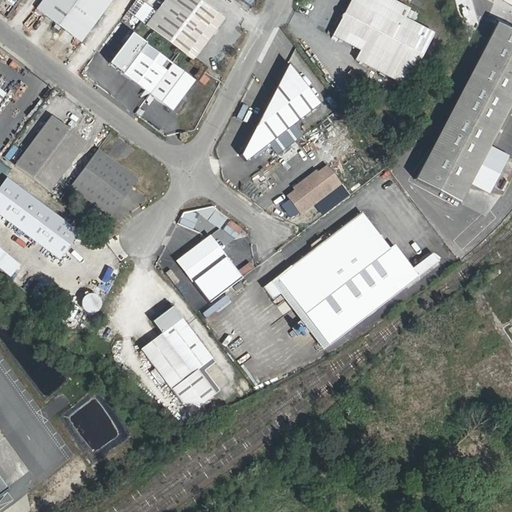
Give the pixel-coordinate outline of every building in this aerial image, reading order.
[(113,0),(52,0),(42,14),(82,44),(113,0)] [(222,22),(193,0),(163,0),(143,28),(179,54),(192,63),(222,22)] [(369,0),(370,0),(369,0),(350,0),(331,34),(360,49),(355,58),(407,87),(433,33),(404,18),(409,8),(392,0),(369,0)] [(511,98),(511,33),(495,25),(414,181),(459,203),(472,177),(487,149),(511,162),(511,99),(511,100),(511,98)] [(122,76),(149,95),(172,65),(144,44),(122,76)] [(149,95),(171,111),(193,81),(172,65),(149,95)] [(317,107),(286,67),(239,159),(243,165),(317,107)] [(83,142),(52,119),(19,164),(50,188),(83,142)] [(138,177),(100,147),(72,184),(79,189),(77,193),(84,199),(87,196),(110,213),(138,177)] [(472,177),(500,191),(511,166),(511,162),(487,149),(472,177)] [(0,159),(0,177),(10,167),(1,159),(0,159)] [(296,195),(287,202),(299,217),(340,186),(328,171),(319,178),(315,173),(292,191),(296,195)] [(81,231),(10,177),(0,190),(0,212),(61,258),(81,231)] [(392,247),(364,211),(325,241),(328,244),(364,218),(388,250),(392,247)] [(102,228),(110,222),(102,215),(95,223),(102,228)] [(296,269),(294,266),(267,286),(277,299),(283,294),(290,289),(330,343),(413,279),(404,268),(409,262),(395,245),(392,247),(388,250),(364,218),(328,244),(325,241),(324,240),(321,242),(315,246),(319,250),(296,269)] [(211,236),(179,259),(212,304),(244,279),(211,236)] [(313,245),(313,250),(294,266),(296,269),(319,250),(315,246),(321,242),(319,238),(314,241),(313,245)] [(283,294),(327,351),(444,259),(437,250),(414,268),(409,262),(404,268),(413,279),(330,343),(290,289),(283,294)] [(245,281),(237,287),(240,292),(248,285),(245,281)] [(155,324),(164,337),(145,351),(189,407),(203,408),(220,395),(202,371),(217,359),(177,307),(155,324)] [(220,395),(225,391),(210,372),(220,363),(217,359),(202,371),(220,395)]
